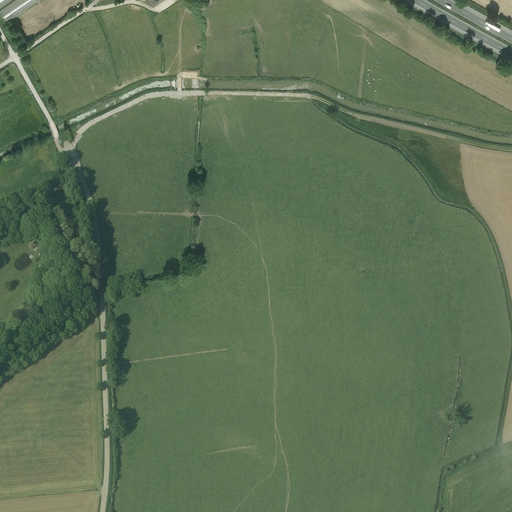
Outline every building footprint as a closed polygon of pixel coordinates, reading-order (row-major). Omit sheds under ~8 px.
[(34,0),(16,0),(0,11),(0,13),(7,23),(37,3),(34,0)] [(0,0),(0,9),(13,0),(0,0)] [(152,0),(149,2),(153,8),(165,0),(152,0)] [(38,5),(14,22),(18,28),(42,11),(38,5)] [(42,11),(18,28),(22,34),(47,17),(42,11)] [(48,19),(23,36),(27,42),(52,25),(48,19)]
